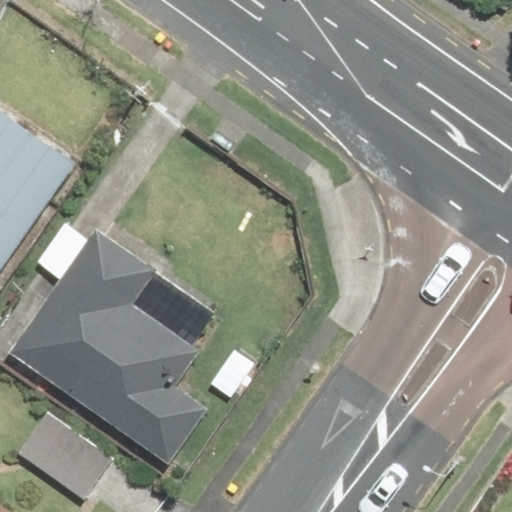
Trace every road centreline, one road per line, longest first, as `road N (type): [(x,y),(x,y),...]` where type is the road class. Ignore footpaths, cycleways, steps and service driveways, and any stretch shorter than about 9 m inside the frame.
road 1 (tertiary): [(354,475),(446,244)]
road 2 (secondary): [(459,133),(278,0)]
road 3 (tertiary): [(511,322),(354,475)]
